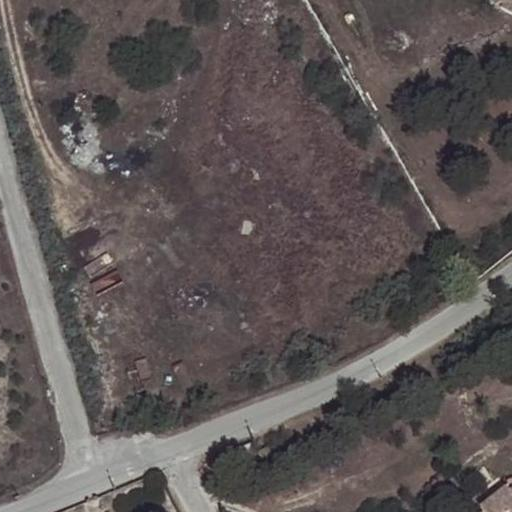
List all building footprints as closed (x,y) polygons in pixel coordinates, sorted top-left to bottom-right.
[(511,0),(488,0),(489,10),(503,10),(511,9),(511,0)] [(511,9),(503,10),(501,14),(511,19),(511,9)] [(275,445),(260,451),(263,460),(279,454),(275,445)] [(251,448),(238,452),(241,460),(254,455),(251,448)] [(511,511),(511,492),(510,493),(506,489),(480,510),(481,511),(511,511)]
